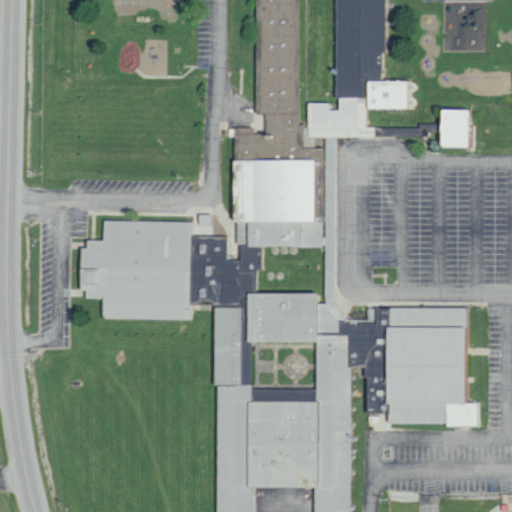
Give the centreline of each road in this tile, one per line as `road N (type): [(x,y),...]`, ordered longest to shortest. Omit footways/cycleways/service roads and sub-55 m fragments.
road 1 (secondary): [(35,511),(13,396),(6,290),(11,0)]
road 2 (residential): [(8,199),(202,199),(214,181),(221,0)]
